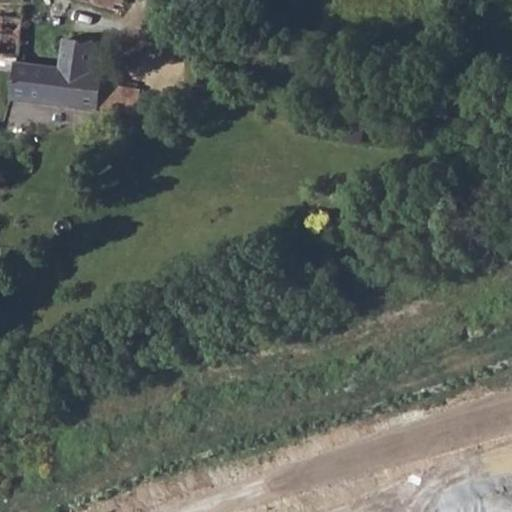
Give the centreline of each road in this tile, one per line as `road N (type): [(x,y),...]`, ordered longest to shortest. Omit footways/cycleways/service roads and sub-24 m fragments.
road 1 (track): [(0,398),(511,198)]
road 2 (unclassified): [(511,111),(166,52),(103,19),(52,12)]
